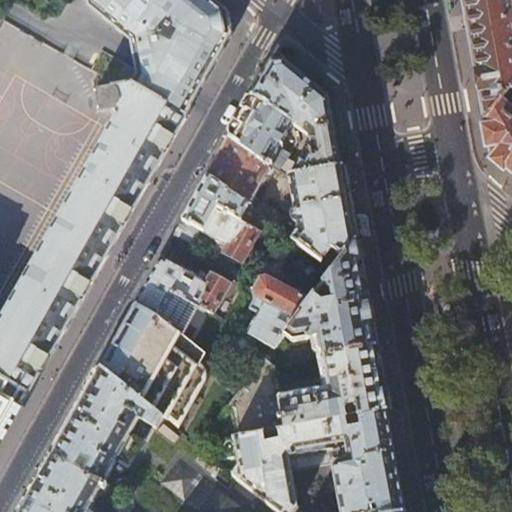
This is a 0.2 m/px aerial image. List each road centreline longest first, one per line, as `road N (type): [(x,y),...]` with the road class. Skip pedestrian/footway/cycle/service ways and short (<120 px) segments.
road 1 (residential): [(280,16),(0,507)]
road 2 (secondary): [(379,158),(442,511)]
road 3 (secondary): [(511,464),(456,168)]
road 4 (secondary): [(456,168),(427,0)]
